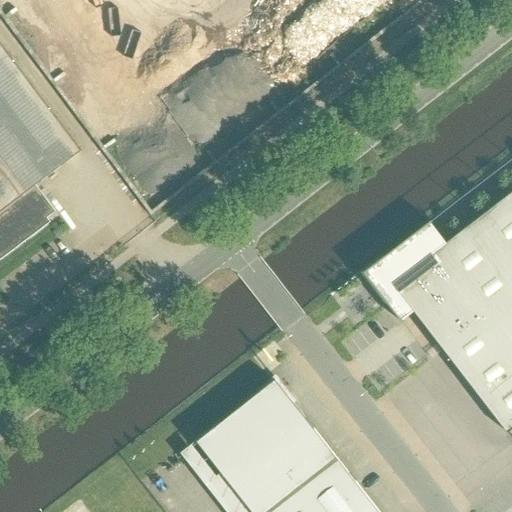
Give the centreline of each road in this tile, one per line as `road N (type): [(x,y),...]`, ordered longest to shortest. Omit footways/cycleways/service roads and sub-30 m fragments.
road 1 (tertiary): [(229,239),(511,22)]
road 2 (unclassified): [(229,239),(446,511)]
road 3 (tertiary): [(0,423),(229,239)]
